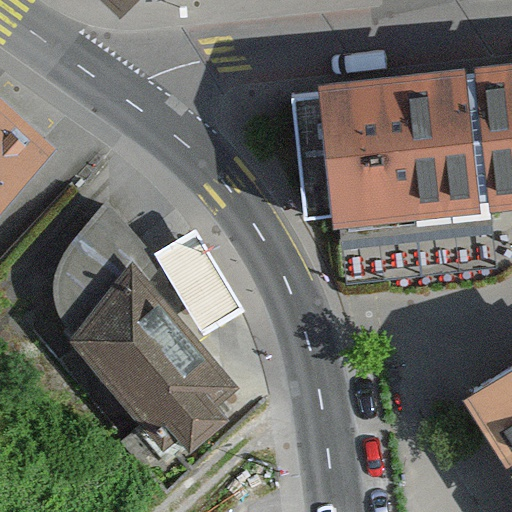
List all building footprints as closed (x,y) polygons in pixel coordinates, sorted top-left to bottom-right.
[(511,68),(303,98),(320,234),(511,206),(511,68)] [(0,88),(0,168),(40,125),(0,88)] [(196,223),(151,251),(207,329),(246,307),(196,223)] [(147,245),(73,329),(170,450),(249,387),(207,329),(151,251),(147,245)] [(511,511),(511,348),(432,396),(502,511),(511,511)]
